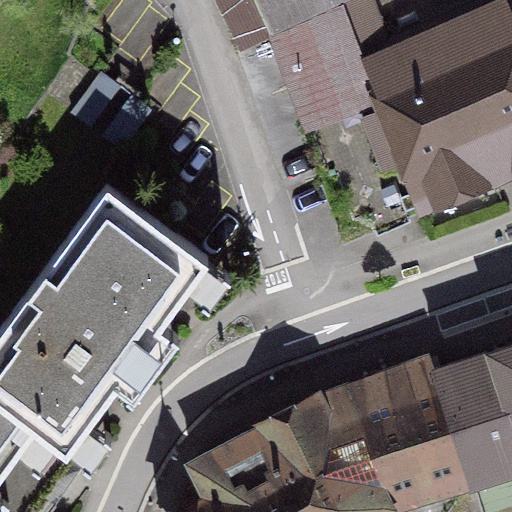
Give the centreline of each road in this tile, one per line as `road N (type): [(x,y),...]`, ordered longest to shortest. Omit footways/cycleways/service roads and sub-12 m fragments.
road 1 (residential): [(178,0),(207,48),(298,317)]
road 2 (residential): [(121,511),(149,458),(298,317)]
road 3 (residential): [(298,317),(511,253)]
